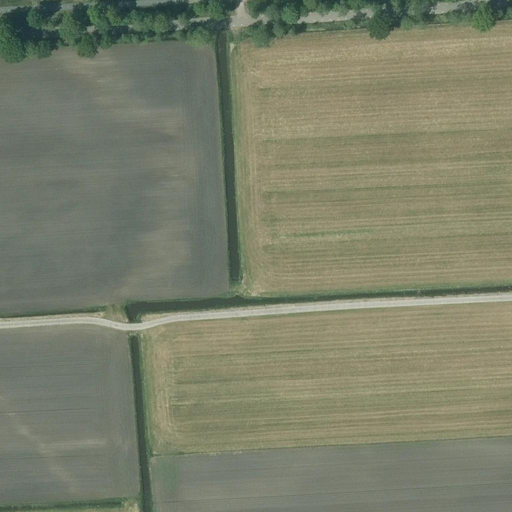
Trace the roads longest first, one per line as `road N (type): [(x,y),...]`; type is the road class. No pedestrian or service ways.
road 1 (track): [(204,23),(215,253),(193,276),(134,284),(114,303),(132,511)]
road 2 (track): [(0,325),(133,327),(511,297)]
road 3 (secondary): [(0,35),(511,1)]
